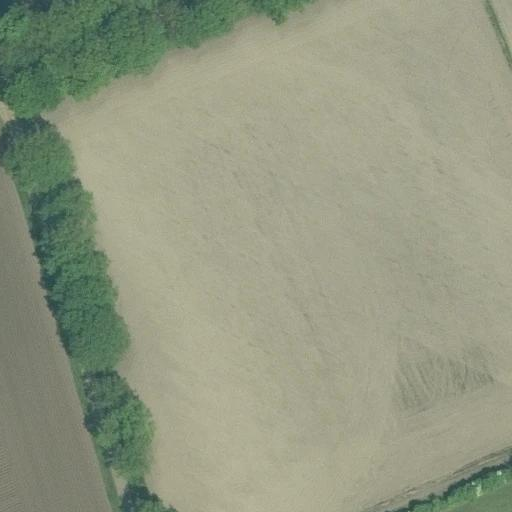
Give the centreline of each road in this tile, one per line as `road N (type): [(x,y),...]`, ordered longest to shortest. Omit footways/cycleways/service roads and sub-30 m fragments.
road 1 (unclassified): [(125,511),(0,85)]
road 2 (track): [(0,94),(219,0)]
